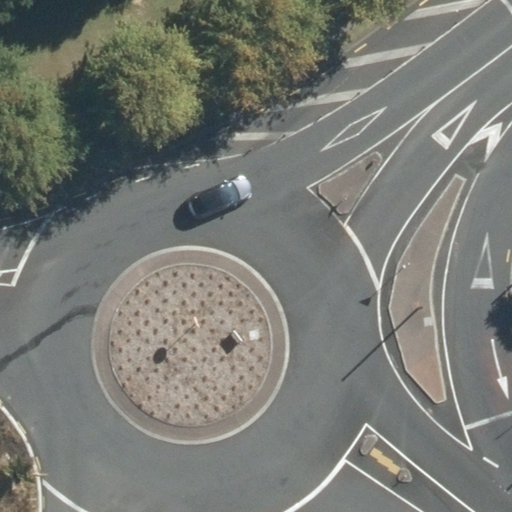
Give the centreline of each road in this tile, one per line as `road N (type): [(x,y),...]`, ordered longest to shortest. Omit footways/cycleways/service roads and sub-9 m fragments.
road 1 (residential): [(343,348),(449,505),(274,474)]
road 2 (residential): [(221,197),(338,146),(470,69)]
road 3 (residential): [(470,69),(362,237),(337,307)]
road 4 (residential): [(511,166),(494,250),(498,343),(511,402)]
road 5 (residential): [(93,466),(60,431),(40,387),(35,339),(56,269)]
road 6 (residential): [(56,269),(106,218),(150,198),(221,197)]
road 7 (residential): [(221,197),(292,233),(318,264),(337,307)]
road 8 (residential): [(343,348),(333,401),(309,442),(274,474)]
road 9 (residential): [(230,494),(154,496),(93,466)]
